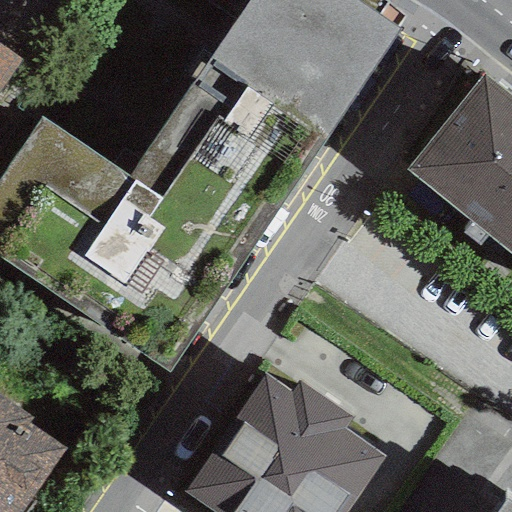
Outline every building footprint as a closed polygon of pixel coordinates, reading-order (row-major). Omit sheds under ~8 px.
[(401,11),(387,0),(208,0),(230,14),(127,166),(38,105),(0,162),(0,245),(168,358),(401,11)] [(0,81),(22,50),(0,34),(0,81)] [(511,258),(511,102),(483,79),(406,174),(511,258)] [(289,392),(262,374),(182,490),(214,511),(345,511),(383,457),(342,429),(352,416),(298,379),(289,392)] [(0,511),(16,511),(63,440),(26,416),(30,410),(0,390),(0,511)] [(511,511),(511,486),(507,483),(486,511),(511,511)]
